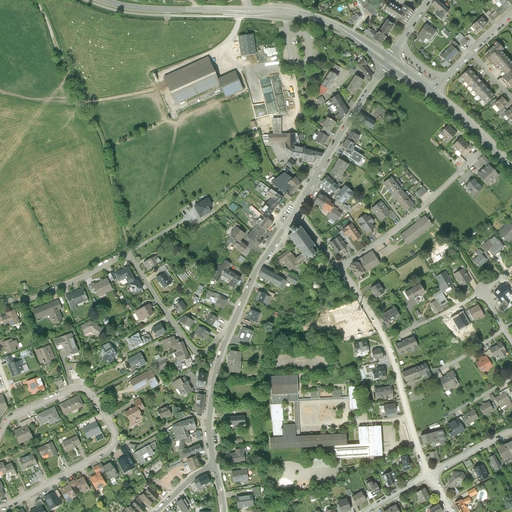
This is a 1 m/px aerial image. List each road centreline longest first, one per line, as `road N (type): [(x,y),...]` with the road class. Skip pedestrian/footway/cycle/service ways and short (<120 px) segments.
road 1 (residential): [(0,445),(16,411),(80,385),(118,442),(0,505)]
road 2 (residential): [(231,326),(213,346),(191,347),(128,253),(53,292),(0,301)]
road 3 (secondary): [(102,0),(298,13),(339,28),(387,61)]
road 4 (track): [(123,231),(158,200),(176,123),(158,75),(218,51),(241,10)]
road 5 (track): [(123,231),(101,138),(36,0)]
road 6 (residential): [(338,266),(384,239),(476,156)]
road 7 (residential): [(294,211),(387,61)]
road 8 (residential): [(215,467),(208,419),(231,326)]
road 9 (residential): [(384,341),(425,474)]
road 10 (residential): [(231,326),(294,211)]
